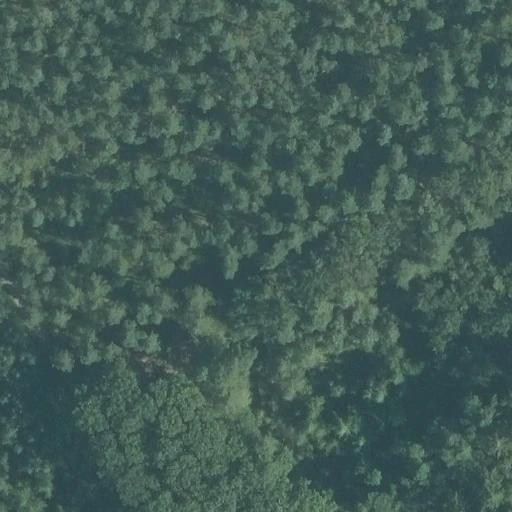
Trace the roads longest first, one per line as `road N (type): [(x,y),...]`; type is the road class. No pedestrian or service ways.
road 1 (track): [(0,261),(162,511)]
road 2 (track): [(403,511),(511,450)]
